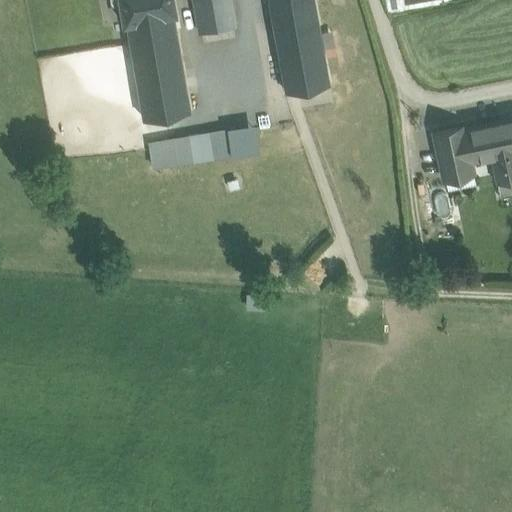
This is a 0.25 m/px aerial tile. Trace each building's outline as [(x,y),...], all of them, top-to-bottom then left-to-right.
[(173,0),(119,0),(123,22),(126,22),(174,13),(175,13),(173,0)] [(230,0),(194,0),(199,31),(235,24),(230,0)] [(312,0),(267,0),(284,90),(328,82),(312,0)] [(130,46),(178,37),(174,13),(126,22),(130,46)] [(178,37),(130,46),(143,117),(191,109),(178,37)] [(511,116),(498,120),(510,178),(511,177),(511,116)] [(498,120),(463,127),(462,126),(434,132),(444,177),(472,171),(470,160),(491,156),(496,181),(510,178),(498,120)] [(148,138),(153,166),(234,152),(229,124),(148,138)] [(511,186),(510,178),(496,181),(500,197),(511,194),(511,186)] [(446,185),(427,189),(435,224),(453,220),(446,185)] [(247,304),(270,303),(270,291),(247,292),(247,304)]
